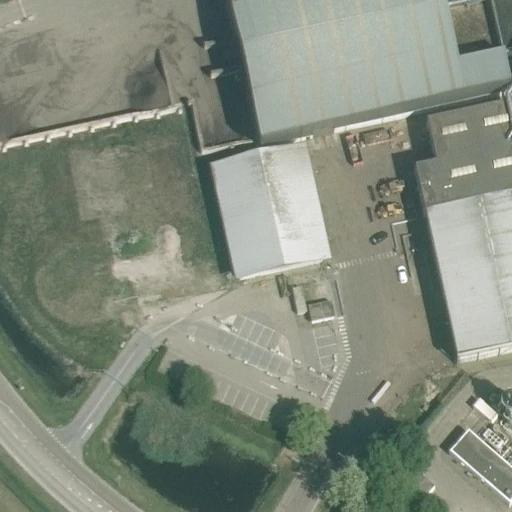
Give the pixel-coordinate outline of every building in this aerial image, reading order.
[(511,0),(225,0),(259,150),(429,113),(508,96),(501,68),(511,65),(511,0)] [(457,366),(511,354),(511,109),(426,128),(435,170),(414,175),(423,219),(425,219),(457,366)] [(109,217),(109,215),(130,211),(115,139),(72,147),(88,221),(109,217)] [(189,145),(151,152),(165,226),(178,223),(181,236),(121,247),(130,292),(191,281),(187,258),(210,254),(189,145)] [(315,271),(332,267),(310,149),(213,168),(236,289),(290,278),(291,286),(317,281),(315,271)] [(61,254),(59,303),(110,305),(112,256),(61,254)] [(331,304),(308,309),(311,325),(334,319),(331,304)] [(499,397),(490,408),(497,414),(506,403),(499,397)] [(481,401),(473,410),(492,426),(500,417),(481,401)] [(511,472),(467,434),(448,456),(509,508),(511,504),(511,472)] [(405,465),(389,484),(418,509),(434,490),(405,465)]
